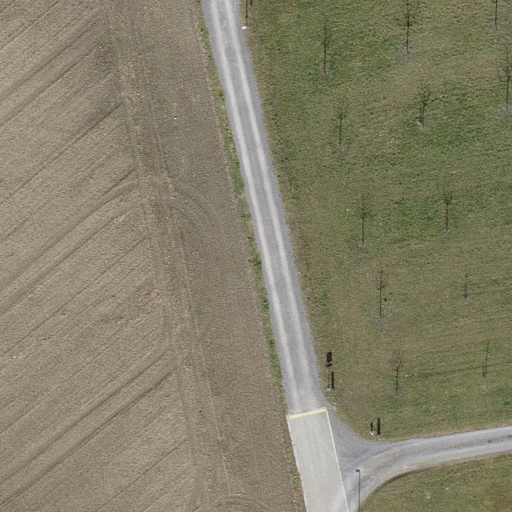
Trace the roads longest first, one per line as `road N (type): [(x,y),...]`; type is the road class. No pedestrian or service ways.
road 1 (track): [(316,472),(215,0)]
road 2 (track): [(511,438),(316,472)]
